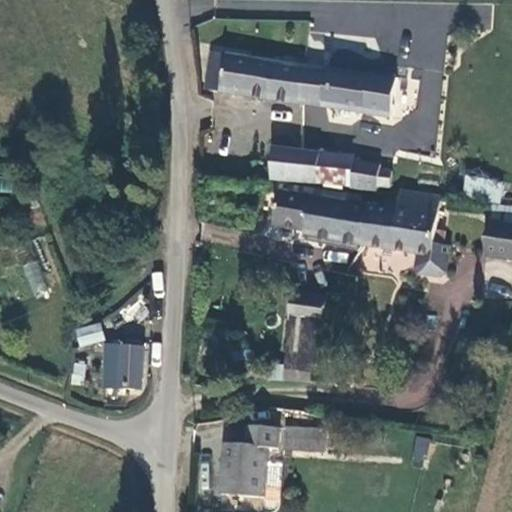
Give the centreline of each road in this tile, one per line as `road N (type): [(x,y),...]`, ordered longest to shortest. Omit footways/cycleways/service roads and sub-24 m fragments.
road 1 (unclassified): [(170,0),(161,448)]
road 2 (unknown): [(170,118),(417,128)]
road 3 (unclassified): [(0,389),(161,448)]
